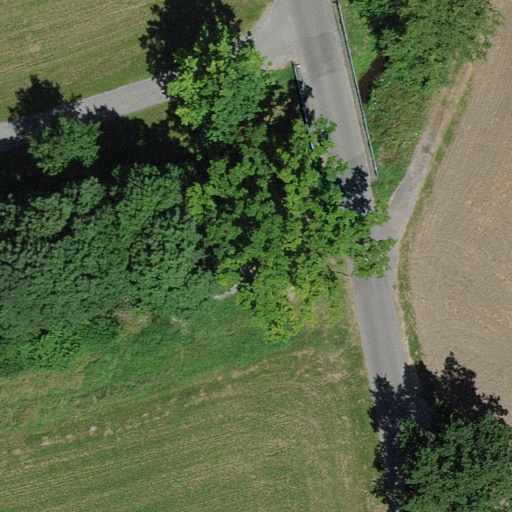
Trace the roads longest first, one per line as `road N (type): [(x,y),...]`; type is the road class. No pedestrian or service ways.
road 1 (unclassified): [(413,511),(314,0)]
road 2 (track): [(319,16),(0,137)]
road 3 (track): [(355,203),(427,132),(467,0)]
